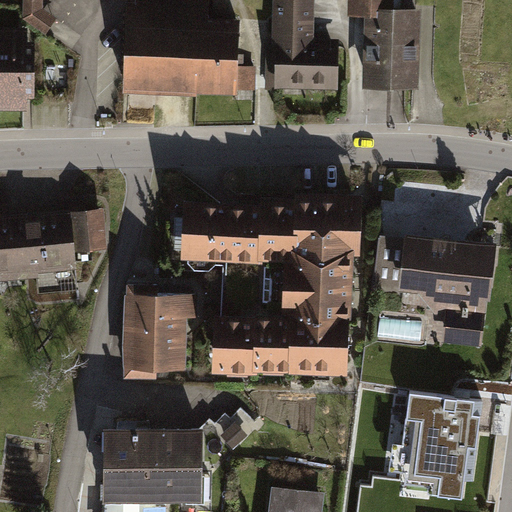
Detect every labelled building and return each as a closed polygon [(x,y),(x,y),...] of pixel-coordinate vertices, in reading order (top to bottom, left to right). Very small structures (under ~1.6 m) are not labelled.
[(42,0),(26,0),(26,19),(47,35),(56,20),(43,10),(42,0)] [(129,10),(126,83),(252,88),(253,69),(235,69),(237,25),(201,24),(201,0),(136,0),(132,10),(129,10)] [(277,0),(276,33),(308,34),(309,0),(277,0)] [(371,7),(369,81),(414,82),(416,9),(388,9),(388,0),(353,0),(353,7),(371,7)] [(0,33),(0,99),(24,99),(24,33),(0,33)] [(279,87),(279,79),(336,81),(337,46),(268,43),(266,87),(279,87)] [(182,260),(223,262),(217,367),(254,369),(254,364),(292,366),(292,362),(340,365),(343,316),(346,317),(350,250),(354,250),(357,201),(296,198),(296,204),(262,202),(261,208),(185,203),(182,260)] [(101,208),(74,211),(78,251),(105,248),(101,208)] [(70,213),(0,218),(0,270),(38,267),(40,292),(76,289),(70,213)] [(409,234),(402,283),(428,287),(448,312),(470,314),(474,279),(486,281),(487,267),(481,256),(482,244),(409,234)] [(196,294),(130,292),(128,364),(181,366),(182,315),(196,315),(196,294)] [(482,327),(457,325),(456,341),(480,343),(482,327)] [(482,394),(410,384),(400,462),(434,467),(431,487),(461,490),(463,473),(472,474),(482,394)] [(198,430),(114,428),(114,451),(107,451),(107,494),(196,496),(198,430)] [(317,511),(320,493),(277,488),(273,511),(317,511)]
